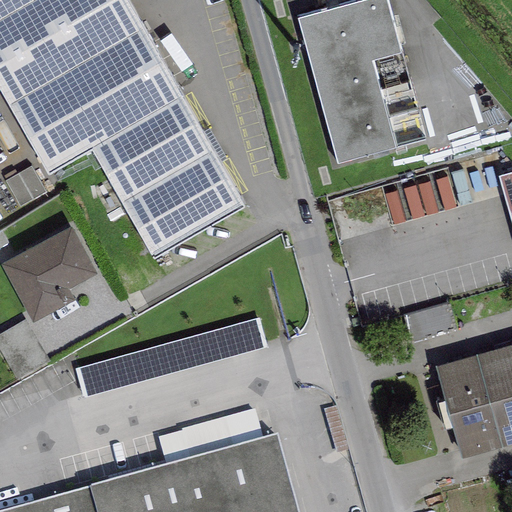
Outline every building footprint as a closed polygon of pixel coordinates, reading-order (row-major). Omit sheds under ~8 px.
[(241,210),(123,0),(0,0),(0,95),(45,176),(92,150),(154,259),(241,210)] [(386,0),(362,0),(297,18),(337,163),(395,147),(371,61),(401,52),(386,0)] [(8,178),(23,205),(49,190),(34,163),(8,178)] [(511,172),(498,176),(511,224),(511,172)] [(389,187),(394,221),(457,212),(453,178),(389,187)] [(69,227),(0,264),(32,323),(75,300),(68,288),(95,274),(69,227)] [(450,299),(412,312),(421,339),(459,326),(450,299)] [(267,346),(259,317),(77,368),(85,397),(267,346)] [(511,345),(434,367),(460,459),(511,444),(511,345)] [(296,511),(276,439),(3,511),(296,511)] [(494,511),(486,478),(441,490),(446,511),(494,511)]
